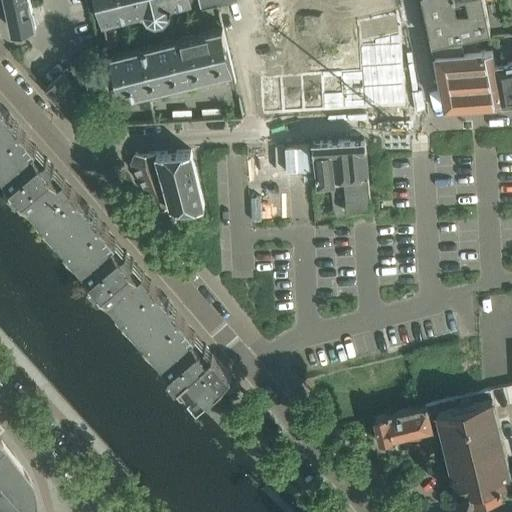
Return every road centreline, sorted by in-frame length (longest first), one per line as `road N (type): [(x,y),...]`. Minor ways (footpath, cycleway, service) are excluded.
road 1 (unclassified): [(370,511),(81,169)]
road 2 (residential): [(431,118),(307,133),(125,140),(81,169)]
road 3 (tertiary): [(85,506),(0,391)]
road 4 (unclassified): [(81,169),(0,78)]
road 5 (residential): [(406,0),(431,118)]
